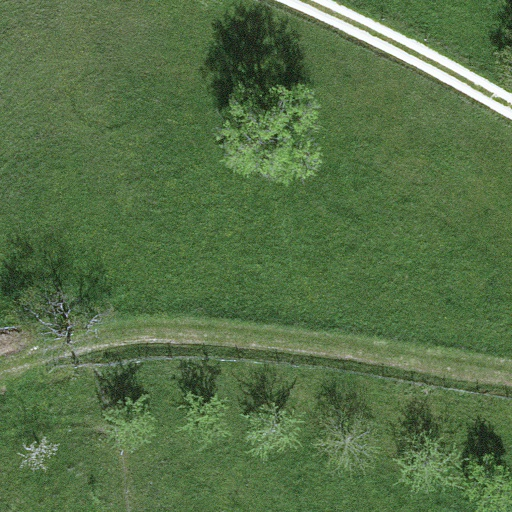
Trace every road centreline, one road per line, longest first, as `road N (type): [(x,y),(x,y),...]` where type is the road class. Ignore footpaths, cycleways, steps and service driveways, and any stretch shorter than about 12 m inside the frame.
road 1 (track): [(511,383),(277,346),(129,336),(0,365)]
road 2 (track): [(289,0),(511,109)]
